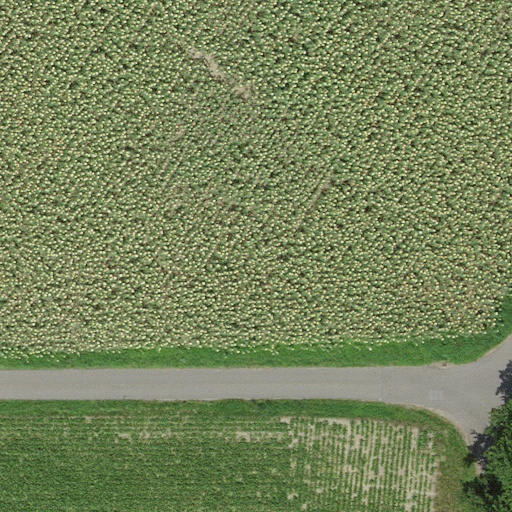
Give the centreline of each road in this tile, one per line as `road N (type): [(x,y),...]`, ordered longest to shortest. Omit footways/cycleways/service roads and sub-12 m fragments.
road 1 (unclassified): [(0,386),(511,390)]
road 2 (residential): [(511,403),(459,511)]
